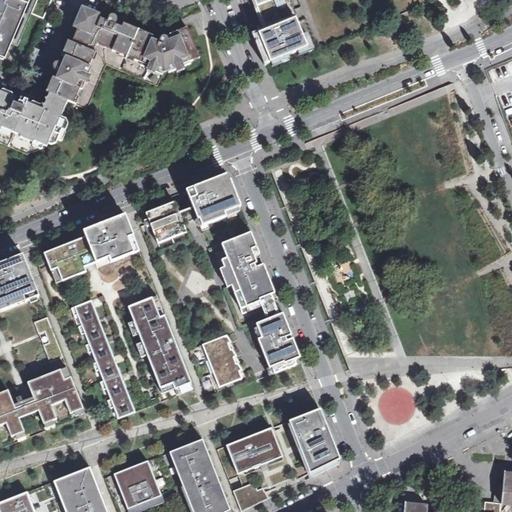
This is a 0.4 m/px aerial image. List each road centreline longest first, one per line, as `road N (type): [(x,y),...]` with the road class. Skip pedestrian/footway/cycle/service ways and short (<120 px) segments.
road 1 (residential): [(235,147),(366,473)]
road 2 (secondary): [(0,240),(235,147)]
road 3 (secondary): [(269,133),(461,56)]
road 4 (residential): [(366,473),(511,404)]
road 5 (residential): [(511,192),(461,56)]
road 6 (residential): [(269,133),(215,0)]
